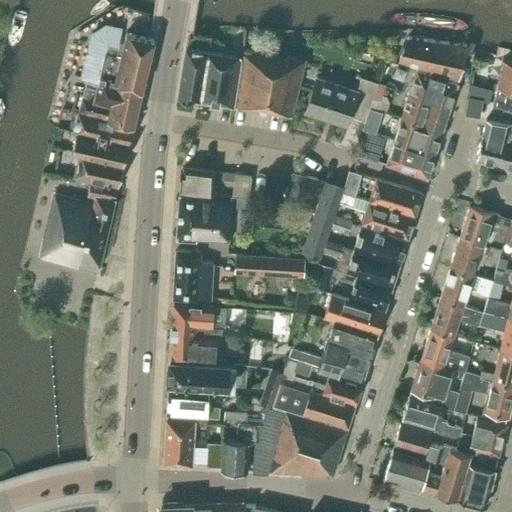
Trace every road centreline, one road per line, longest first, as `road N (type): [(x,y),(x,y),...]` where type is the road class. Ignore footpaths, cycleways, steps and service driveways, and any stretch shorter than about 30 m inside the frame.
road 1 (tertiary): [(134,480),(158,120)]
road 2 (residential): [(348,489),(450,173)]
road 3 (residential): [(378,168),(307,145),(158,120)]
road 4 (unclassified): [(134,480),(348,489)]
road 5 (tertiary): [(0,503),(71,481),(134,480)]
road 6 (tertiary): [(158,120),(177,0)]
